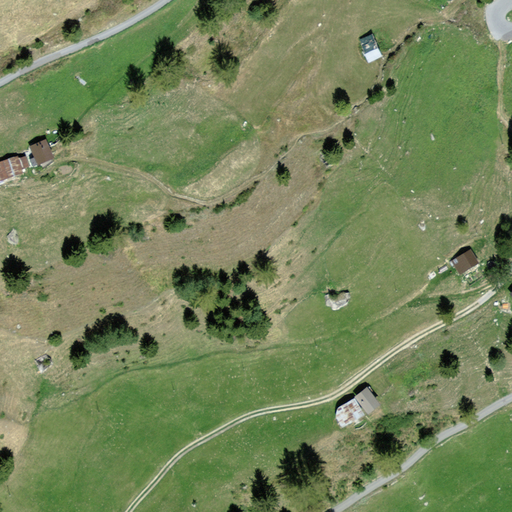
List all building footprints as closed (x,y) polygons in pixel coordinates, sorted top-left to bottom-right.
[(378,30),(363,38),(377,64),(392,56),(378,30)] [(58,138),(42,147),(53,167),(70,157),(58,138)] [(31,157),(1,168),(7,184),(40,172),(31,157)] [(489,264),(479,250),(464,262),(473,276),(489,264)] [(380,388),(370,397),(388,416),(398,406),(380,388)] [(379,418),(366,398),(345,413),(358,432),(379,418)]
